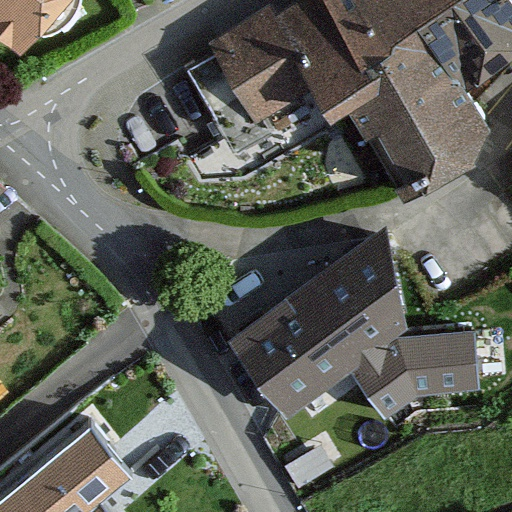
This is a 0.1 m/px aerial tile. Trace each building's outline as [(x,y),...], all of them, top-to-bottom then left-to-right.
[(0,0),(0,21),(16,36),(47,0),(0,0)] [(312,75),(333,107),(350,98),(401,188),(454,158),(458,163),(470,155),(466,149),(483,114),(461,77),(511,37),(511,0),(304,0),(279,16),(263,14),(222,42),(184,65),(227,137),(267,114),(261,104),(312,75)] [(387,243),(242,335),(300,419),(329,393),(370,452),(427,417),(387,243)] [(74,511),(103,490),(132,466),(90,413),(0,485),(0,511),(74,511)] [(119,511),(103,490),(74,511),(119,511)]
